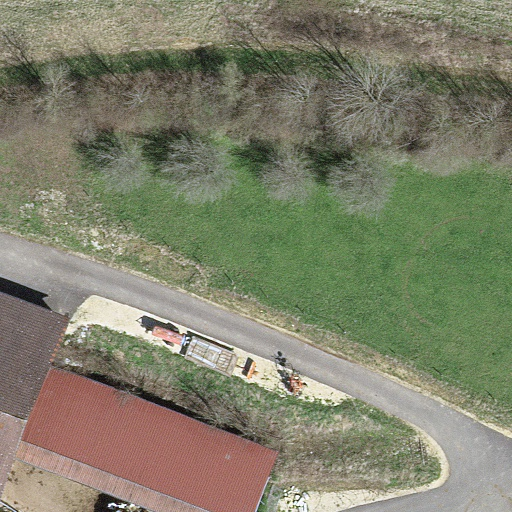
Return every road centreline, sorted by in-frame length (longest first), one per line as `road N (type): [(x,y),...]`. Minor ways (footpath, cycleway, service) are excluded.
road 1 (track): [(0,245),(325,363),(425,413),(462,439),(492,475)]
road 2 (track): [(0,76),(114,59),(224,56),(355,65),(511,91)]
